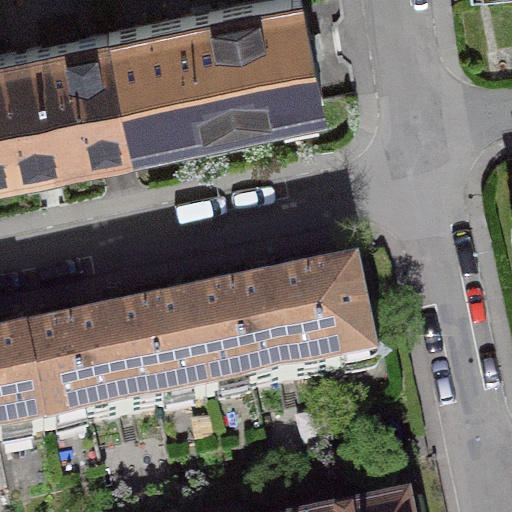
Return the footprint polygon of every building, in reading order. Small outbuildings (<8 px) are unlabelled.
[(108,32),(131,141),(321,101),(300,0),(260,0),(203,12),(108,32)] [(0,54),(0,168),(44,159),(131,141),(108,32),(0,54)] [(189,316),(206,400),(370,365),(353,281),(283,296),(279,293),(269,295),(258,297),(256,302),(189,316)] [(43,433),(206,400),(189,316),(120,330),(117,327),(106,329),(96,331),(93,336),(26,350),(43,433)] [(0,442),(43,433),(26,350),(0,355),(0,442)]
